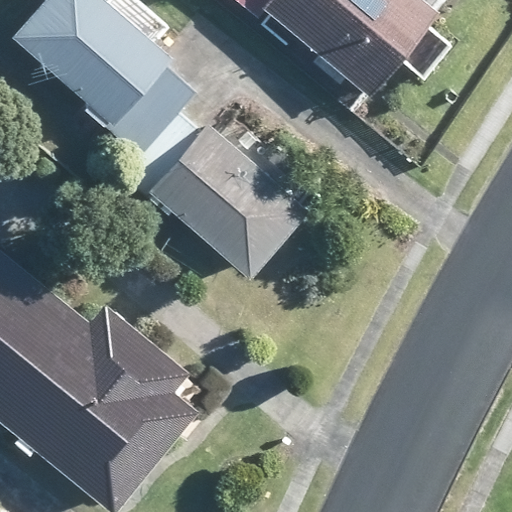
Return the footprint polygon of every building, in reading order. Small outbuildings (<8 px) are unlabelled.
[(164,58),(102,5),(95,0),(34,0),(4,34),(84,102),(80,105),(100,122),(129,148),(164,105),(171,111),(188,93),(158,65),(164,58)] [(233,0),(251,14),(257,8),(324,64),(320,70),(334,80),(338,75),(362,94),(393,56),(416,76),(443,44),(417,23),(436,0),(233,0)] [(191,128),(171,111),(164,105),(129,148),(112,167),(240,278),(299,208),(297,205),(294,202),(215,136),(198,121),(191,128)] [(232,141),(239,138),(243,129),(241,122),(232,118),(224,121),(223,126),(220,129),(224,138),(232,141)] [(0,252),(0,423),(107,511),(155,453),(192,409),(167,390),(183,371),(98,301),(82,320),(0,252)]
